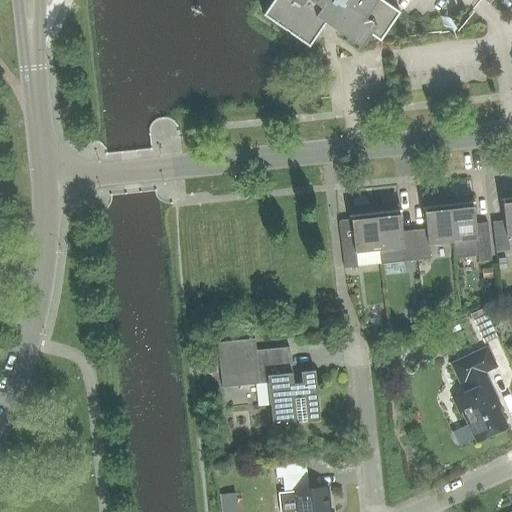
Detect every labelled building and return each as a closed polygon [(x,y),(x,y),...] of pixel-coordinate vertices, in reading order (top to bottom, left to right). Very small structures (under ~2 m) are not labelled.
[(325,24),(335,30),(360,48),(369,35),(379,42),(399,13),(380,0),(272,0),(262,15),(308,47),(325,24)] [(511,235),(511,197),(502,199),(504,221),(492,222),(495,252),(509,251),(507,236),(511,235)] [(448,205),(452,242),(454,259),(478,256),(478,261),(477,261),(478,262),(491,261),(487,223),(486,223),(487,228),(475,229),(472,202),(448,205)] [(429,245),(452,242),(448,205),(423,208),(426,230),(414,231),(417,261),(430,260),(429,245)] [(380,265),(417,261),(414,231),(401,232),(399,210),(375,213),(379,250),(380,265)] [(379,250),(375,213),(350,216),(353,237),(340,238),(344,269),(357,268),(356,253),(379,250)] [(498,270),(506,269),(505,259),(498,259),(498,270)] [(482,269),(483,279),(492,278),(492,269),(482,269)] [(439,306),(424,308),(426,320),(441,318),(439,306)] [(409,323),(423,322),(422,310),(408,311),(409,323)] [(315,382),(314,372),(314,371),(300,373),(301,384),(293,384),(292,374),(290,374),(288,349),(289,349),(289,348),(254,352),(253,341),(255,341),(254,340),(217,344),(217,345),(218,345),(221,373),(223,373),(240,386),(256,385),(269,383),(273,425),(272,425),(272,426),(320,421),(320,420),(314,420),(317,404),(314,396),(316,396),(314,382),(315,382)] [(396,352),(392,341),(378,346),(383,358),(396,352)] [(487,348),(451,365),(460,385),(464,383),(468,392),(452,399),(459,414),(462,413),(476,442),(507,428),(495,402),(497,401),(484,373),(496,368),(487,348)] [(276,478),(282,477),(284,493),(278,493),(279,511),(331,511),(331,509),(329,509),(327,488),(308,490),(305,462),(275,465),(276,478)]
